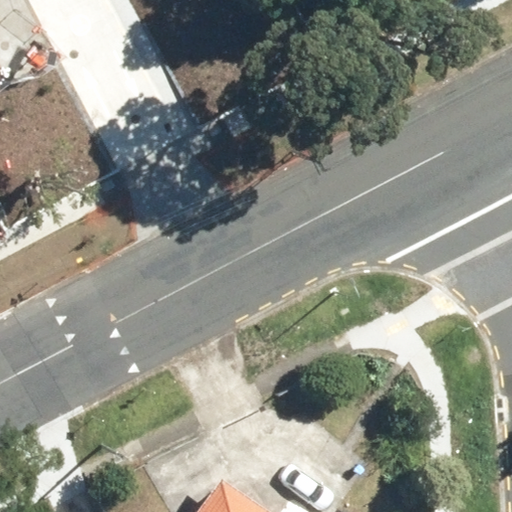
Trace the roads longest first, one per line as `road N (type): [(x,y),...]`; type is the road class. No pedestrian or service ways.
road 1 (tertiary): [(511,117),(219,267)]
road 2 (residential): [(71,0),(219,267)]
road 3 (tertiary): [(219,267),(0,381)]
